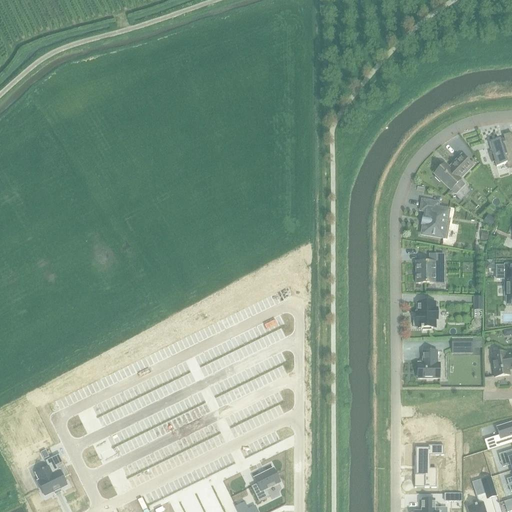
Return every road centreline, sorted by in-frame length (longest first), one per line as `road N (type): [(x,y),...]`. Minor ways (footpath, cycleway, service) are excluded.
road 1 (unknown): [(323,511),(321,139),(377,59),(445,0)]
road 2 (residential): [(511,117),(443,135),(398,195),(395,511)]
road 3 (unclassified): [(0,95),(68,45),(216,0)]
road 4 (unclassified): [(98,511),(299,414)]
